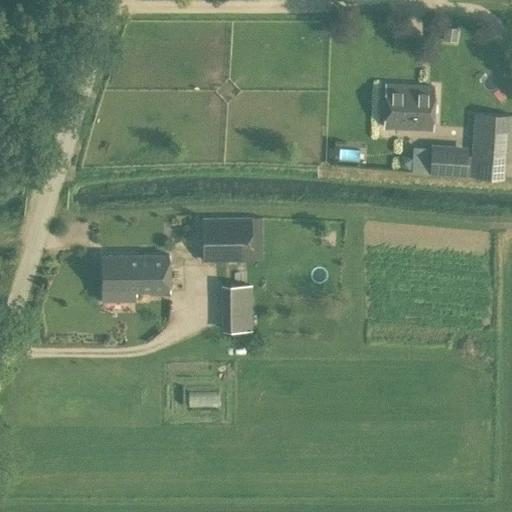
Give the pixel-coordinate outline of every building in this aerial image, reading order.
[(433,87),(385,84),(383,127),(431,129),(433,87)] [(511,115),(475,113),(472,155),(467,155),(467,146),(430,143),(428,173),(465,176),(465,175),(471,175),(471,176),(502,177),(505,130),(511,131),(511,121),(511,115)] [(201,217),(201,262),(249,261),(249,217),(201,217)] [(251,217),(251,259),(262,259),(262,217),(251,217)] [(168,254),(102,257),(101,300),(133,299),(133,290),(168,290),(168,254)] [(250,330),(250,321),(248,285),(225,286),(228,332),(250,330)] [(221,401),(220,389),(191,392),(192,404),(221,401)]
